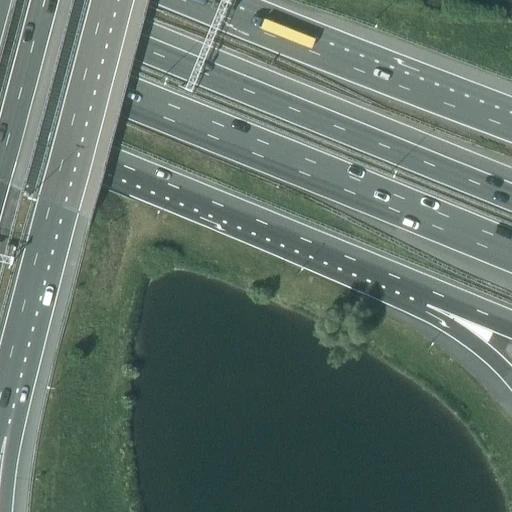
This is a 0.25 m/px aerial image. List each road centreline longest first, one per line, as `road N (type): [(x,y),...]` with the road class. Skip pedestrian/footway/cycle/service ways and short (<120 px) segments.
road 1 (motorway): [(0,46),(511,252)]
road 2 (motorway): [(511,193),(31,0)]
road 3 (motorway): [(0,116),(430,293)]
road 4 (motorway): [(0,398),(103,0)]
road 5 (motorway): [(511,126),(291,44)]
road 6 (motorway): [(0,176),(44,0)]
road 7 (motorway): [(291,44),(178,0)]
road 8 (motorway): [(430,293),(511,382)]
